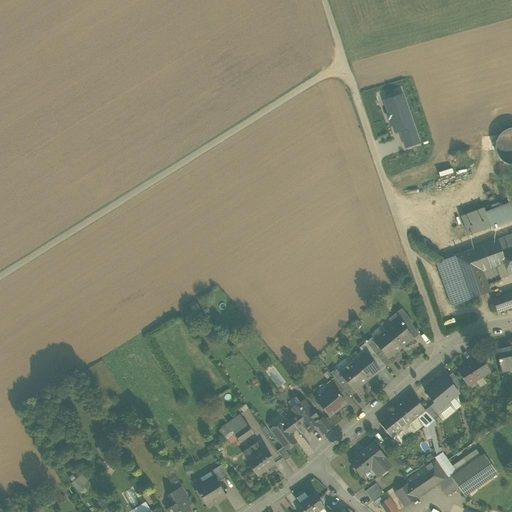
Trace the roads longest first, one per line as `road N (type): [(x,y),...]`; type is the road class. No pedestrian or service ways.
road 1 (unclassified): [(0,277),(344,61)]
road 2 (unclassified): [(442,351),(344,61)]
road 3 (residential): [(314,464),(442,351)]
